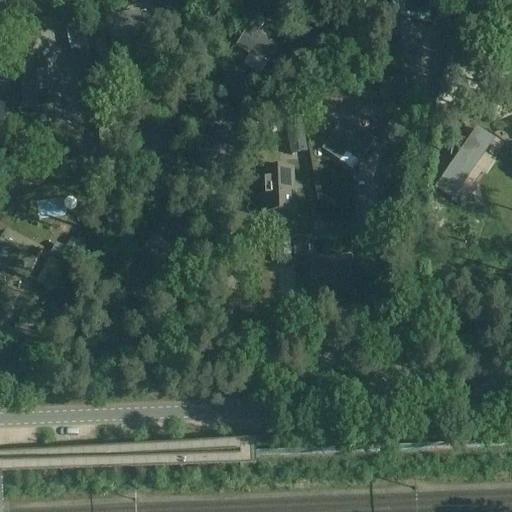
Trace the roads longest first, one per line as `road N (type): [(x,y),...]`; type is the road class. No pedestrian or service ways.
road 1 (unclassified): [(0,418),(511,397)]
road 2 (residential): [(0,42),(116,0)]
